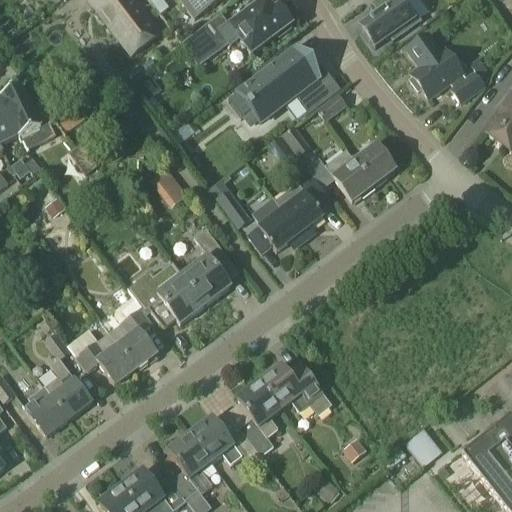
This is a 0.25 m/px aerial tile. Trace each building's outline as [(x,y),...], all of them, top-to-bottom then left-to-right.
[(85,0),(132,60),(160,38),(131,0),(85,0)] [(177,0),(195,23),(225,0),(177,0)] [(379,17),(360,31),(375,52),(389,41),(392,45),(421,25),(404,0),(381,0),(371,7),(379,17)] [(220,37),(230,50),(240,43),(251,58),(277,38),(279,41),(290,32),(289,30),(291,28),(278,11),(273,14),(265,3),(220,37)] [(215,43),(205,29),(182,47),(197,67),(206,59),(202,53),(215,43)] [(417,67),(418,66),(422,71),(410,79),(413,82),(409,84),(418,96),(421,93),(428,104),(450,88),(454,93),(451,95),(460,108),(483,92),(473,79),(465,85),(461,80),(463,79),(445,54),(441,57),(428,38),(407,53),(417,67)] [(237,97),(228,104),(233,110),(241,121),(243,120),(242,120),(250,114),(251,115),(261,127),(276,115),(300,97),(315,86),(307,76),(305,78),(303,75),(301,73),(308,67),(302,59),(296,52),(278,66),(277,65),(276,62),(275,61),(252,78),(253,79),(256,83),(237,97)] [(478,62),(470,68),(478,80),(487,73),(478,62)] [(161,93),(150,79),(135,90),(146,104),(161,93)] [(309,118),(330,103),(321,91),(300,107),(309,118)] [(21,92),(0,102),(20,142),(19,142),(21,146),(42,135),(41,132),(21,92)] [(509,104),(484,136),(511,158),(511,96),(507,102),(509,104)] [(337,99),(317,115),(324,125),(345,109),(337,99)] [(0,149),(0,150),(1,150),(19,141),(19,142),(20,142),(0,102),(0,101),(0,149)] [(78,110),(58,124),(66,136),(86,121),(78,110)] [(284,140),(299,160),(309,152),(294,132),(284,140)] [(280,142),(268,151),(280,168),(293,159),(280,142)] [(355,166),(373,190),(394,175),(376,150),(355,166)] [(346,154),(325,170),(334,181),(352,206),(373,190),(355,166),(346,154)] [(77,169),(85,180),(97,171),(89,160),(77,169)] [(39,172),(31,162),(24,167),(31,178),(39,172)] [(168,173),(156,182),(166,195),(177,186),(168,173)] [(224,189),(231,183),(228,179),(211,193),(239,232),(250,224),(230,196),(229,196),(224,189)] [(298,188),(275,205),(282,214),(305,245),(312,240),(307,234),(323,221),(319,215),(331,206),(314,182),(300,192),(298,188)] [(45,210),(44,211),(53,222),(65,213),(56,201),(45,210)] [(260,230),(248,239),(262,258),(272,251),(277,256),(293,244),(298,250),(305,245),(282,214),(275,205),(273,203),(252,219),(260,230)] [(207,260),(182,279),(205,310),(233,289),(225,278),(235,271),(206,233),(194,242),(207,260)] [(150,276),(128,293),(134,301),(142,311),(144,315),(148,312),(160,327),(172,318),(181,329),(205,310),(182,279),(172,267),(154,281),(150,276)] [(119,329),(109,337),(136,373),(157,357),(141,336),(152,328),(140,312),(142,311),(134,301),(120,312),(128,322),(119,329)] [(89,334),(66,351),(75,362),(86,378),(99,368),(114,389),(136,373),(109,337),(98,345),(89,334)] [(55,338),(45,345),(59,364),(59,365),(60,365),(70,357),(55,338)] [(58,381),(44,391),(69,424),(91,407),(60,365),(59,365),(59,364),(50,370),(58,381)] [(281,369),(259,386),(281,415),(292,407),(299,417),(310,409),(318,420),(332,410),(309,380),(301,369),(288,378),(281,369)] [(1,379),(0,379),(0,404),(2,407),(15,398),(1,379)] [(259,386),(237,402),(252,423),(241,432),(262,459),(274,450),(267,441),(278,433),(271,423),(281,415),(259,386)] [(33,407),(25,413),(46,441),(69,424),(44,391),(29,402),(33,407)] [(211,422),(190,438),(211,467),(222,459),(230,470),(241,462),(247,470),(262,459),(241,432),(227,442),(211,422)] [(502,511),(511,511),(511,425),(511,424),(511,423),(510,422),(461,461),(502,511)] [(424,434),(405,449),(422,472),(424,471),(441,456),(424,434)] [(190,438),(168,455),(183,475),(170,485),(185,505),(190,511),(210,511),(201,499),(212,491),(200,476),(211,467),(190,438)] [(354,455),(346,461),(349,466),(366,454),(358,443),(350,449),(354,455)] [(400,453),(381,468),(387,475),(406,460),(400,453)] [(444,481),(448,477),(443,471),(439,475),(444,481)] [(142,474),(120,491),(136,511),(175,511),(185,505),(170,485),(158,495),(142,474)] [(330,485),(319,498),(328,506),(339,494),(330,485)] [(136,511),(120,491),(98,507),(102,511),(136,511)]
